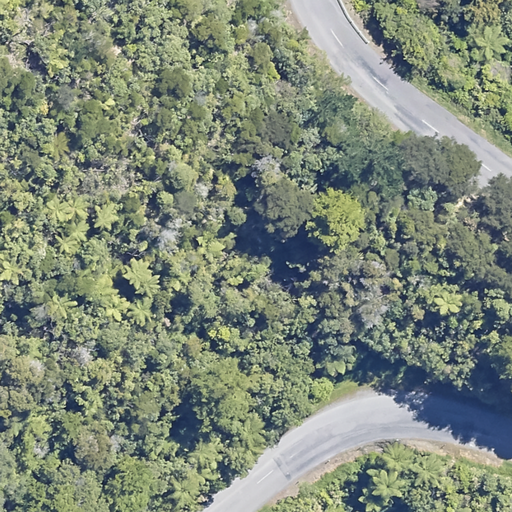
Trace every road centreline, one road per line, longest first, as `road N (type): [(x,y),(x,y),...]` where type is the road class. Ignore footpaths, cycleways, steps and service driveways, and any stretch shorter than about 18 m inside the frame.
road 1 (tertiary): [(221,511),(349,423),(406,417),(511,440)]
road 2 (tertiary): [(511,186),(370,76),(314,0)]
